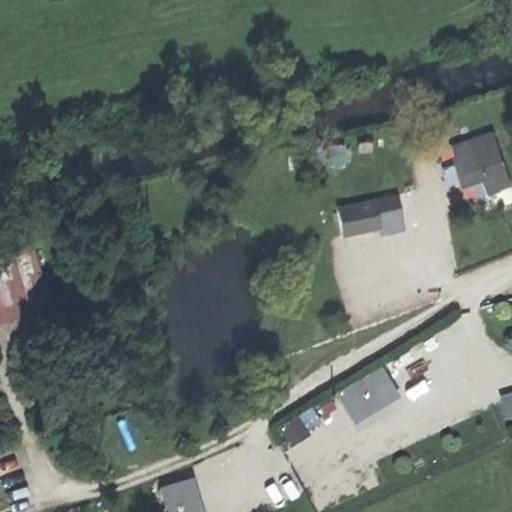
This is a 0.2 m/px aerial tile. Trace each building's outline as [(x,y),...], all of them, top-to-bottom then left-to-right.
[(452,148),(457,160),(496,147),(492,134),(452,148)] [(457,160),(465,185),(485,178),(490,190),(509,184),(496,147),(457,160)] [(419,223),(413,193),(400,195),(407,226),(419,223)] [(333,209),(336,229),(379,223),(380,234),(398,231),(393,199),(333,209)] [(0,255),(0,319),(42,307),(24,248),(0,255)] [(336,387),(352,420),(401,396),(384,363),(336,387)] [(511,391),(501,394),(507,418),(511,417),(511,391)] [(291,444),(310,431),(298,412),(279,425),(291,444)] [(204,511),(192,473),(157,484),(165,511),(204,511)]
